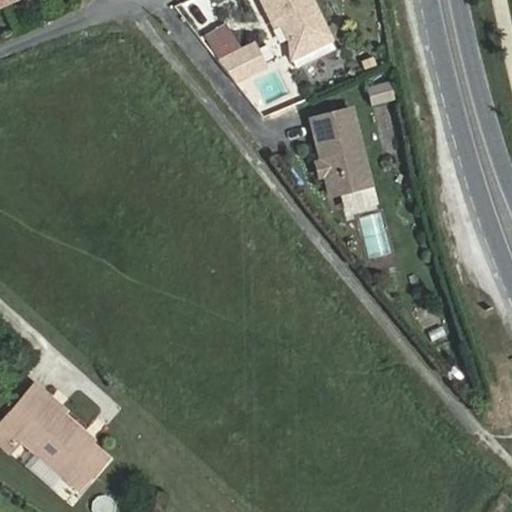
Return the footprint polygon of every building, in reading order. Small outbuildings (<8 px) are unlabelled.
[(314,0),(262,0),(270,15),(277,11),(281,19),(289,34),(306,40),(329,28),(314,0)] [(277,11),(270,15),(274,23),(281,19),(277,11)] [(306,40),(289,34),(292,54),(332,34),(329,28),(306,40)] [(234,83),(265,64),(252,42),(218,63),(234,83)] [(365,90),(369,106),(391,100),(387,84),(365,90)] [(347,111),(308,121),(327,197),(346,193),(366,188),(347,111)] [(370,203),(366,188),(346,193),(349,208),(370,203)] [(78,490),(107,457),(61,419),(67,412),(54,401),(19,440),(78,490)]
